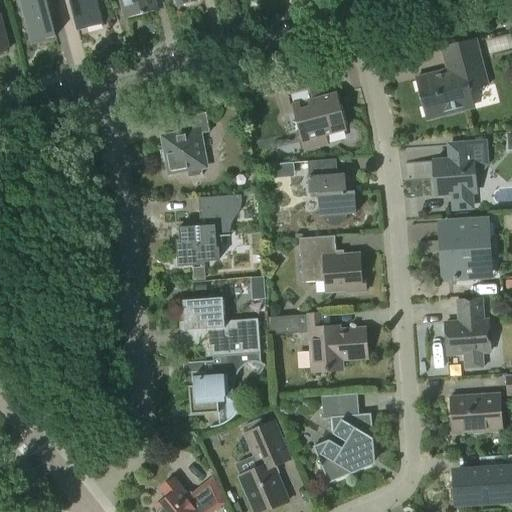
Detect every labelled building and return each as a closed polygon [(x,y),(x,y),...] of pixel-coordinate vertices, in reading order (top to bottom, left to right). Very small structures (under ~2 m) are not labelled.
[(45,0),(19,0),(30,43),(55,37),(45,0)] [(95,0),(68,0),(77,31),(102,24),(95,0)] [(122,0),(127,18),(157,10),(154,0),(122,0)] [(446,70),(415,79),(426,120),(471,108),(466,92),(487,86),(475,39),(440,48),(446,70)] [(313,81),(279,90),(285,114),(294,112),(304,149),(326,144),(323,135),(344,129),(335,95),(318,99),(313,81)] [(177,134),(161,137),(168,174),(186,171),(187,178),(202,175),(201,168),(205,167),(199,134),(209,132),(205,113),(174,121),(177,134)] [(450,160),(433,161),(435,195),(452,194),(453,209),(471,208),(470,193),(475,192),(473,169),(483,168),(486,164),(484,142),(448,145),(450,160)] [(335,159),(307,162),(308,178),(309,194),(317,194),(319,216),(321,216),(322,218),(324,222),(327,224),(344,220),(346,216),(346,214),(356,213),(354,191),(346,192),(344,175),(337,175),(335,159)] [(200,226),(178,228),(179,245),(178,246),(180,265),(199,263),(199,262),(217,261),(215,237),(227,236),(227,231),(228,224),(230,219),(231,218),(234,214),(235,213),(237,207),(238,201),(238,195),(198,198),(200,226)] [(488,219),(438,222),(441,273),(449,280),(491,277),(488,219)] [(334,236),(298,239),(301,283),(324,281),(325,293),(346,291),(346,293),(365,292),(364,276),(361,276),(359,254),(335,255),(334,236)] [(511,260),(502,265),(508,277),(511,275),(511,260)] [(204,281),(204,270),(193,271),(193,282),(204,281)] [(222,298),(182,301),(184,331),(203,330),(205,357),(221,356),(260,353),(257,319),(224,321),(222,298)] [(458,322),(445,323),(447,355),(464,354),(465,371),(485,370),(484,352),(489,352),(487,320),(482,320),(481,299),(457,301),(458,322)] [(319,314),(267,317),(269,335),(309,332),(312,372),(341,370),(341,360),(367,358),(365,328),(339,330),(338,326),(320,328),(319,314)] [(260,362),(260,353),(221,356),(222,366),(214,366),(214,361),(204,362),(205,376),(192,377),(193,386),(188,386),(190,414),(217,412),(218,425),(228,420),(236,413),(239,408),(227,402),(231,399),(231,392),(232,384),(234,378),(236,372),(239,367),(244,363),(249,361),(253,360),(257,361),(260,362)] [(499,394),(450,398),(452,433),(501,430),(499,394)] [(328,440),(312,447),(328,483),(374,464),(370,414),(338,416),(337,395),(320,397),(322,419),(330,418),(332,434),(345,442),(342,448),(328,440)] [(258,468),(239,476),(254,511),(262,511),(287,501),(272,467),(289,459),(273,422),(245,434),(252,451),(256,449),(261,461),(258,468)] [(511,455),(479,457),(479,459),(484,458),(485,470),(455,472),(457,504),(511,500),(511,481),(511,470),(511,455)] [(167,498),(152,509),(154,511),(211,511),(222,504),(223,503),(213,478),(188,497),(173,478),(160,489),(167,498)]
